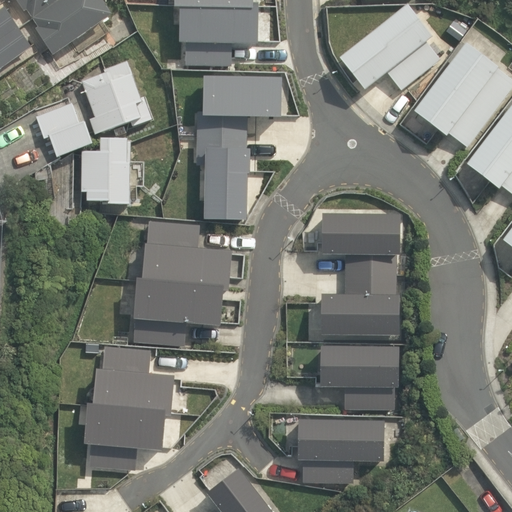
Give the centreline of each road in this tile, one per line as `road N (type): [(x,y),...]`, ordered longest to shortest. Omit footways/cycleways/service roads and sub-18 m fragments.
road 1 (residential): [(127,504),(222,429),(241,402),(270,236),(296,190),(329,160)]
road 2 (residential): [(372,159),(408,181),(443,223),(458,273),(467,392),(511,455)]
road 3 (residential): [(339,124),(308,66),(299,0)]
